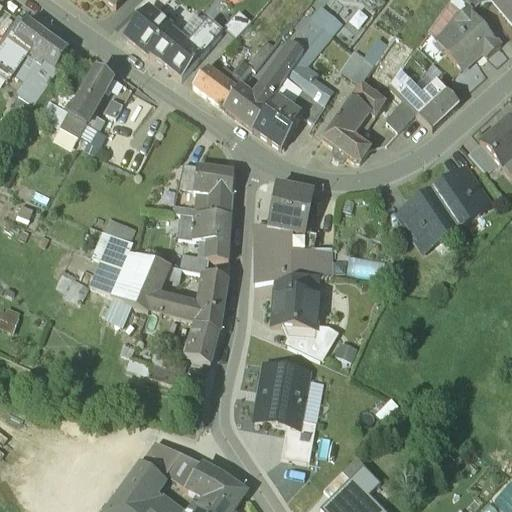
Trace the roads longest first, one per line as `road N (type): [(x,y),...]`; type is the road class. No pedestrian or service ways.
road 1 (residential): [(273,511),(213,441),(234,326),(241,212),(258,159)]
road 2 (residential): [(258,159),(317,180),(385,175),(427,156),(511,77)]
road 3 (residential): [(30,0),(258,159)]
